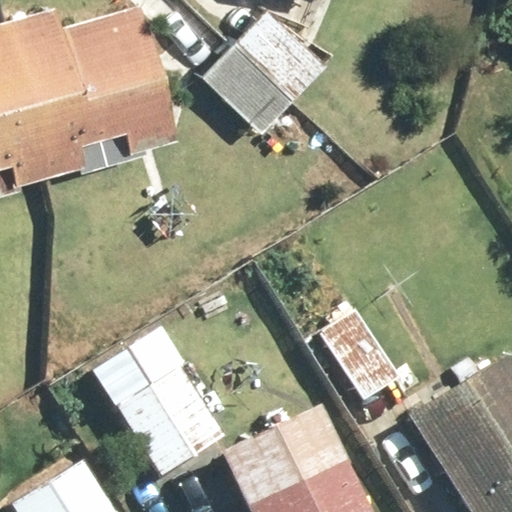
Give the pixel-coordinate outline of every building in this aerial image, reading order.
[(0,40),(0,184),(155,139),(116,6),(0,40)] [(189,78),(248,132),(308,69),(249,14),(189,78)] [(346,311),(306,339),(355,409),(395,381),(346,311)] [(511,511),(511,388),(496,363),(397,424),(450,511),(511,511)] [(105,408),(149,484),(215,446),(172,370),(105,408)] [(352,511),(306,418),(213,464),(237,511),(352,511)] [(102,511),(76,464),(2,506),(5,511),(102,511)]
